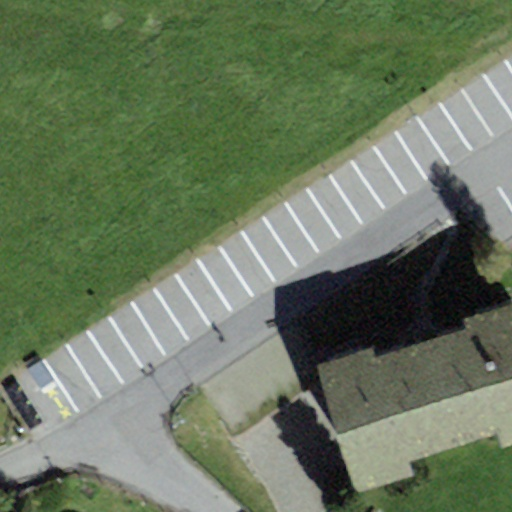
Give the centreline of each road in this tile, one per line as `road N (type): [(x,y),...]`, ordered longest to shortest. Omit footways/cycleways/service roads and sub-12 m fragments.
road 1 (residential): [(115,420),(511,153)]
road 2 (residential): [(115,420),(150,466),(212,511)]
road 3 (residential): [(0,474),(115,420)]
